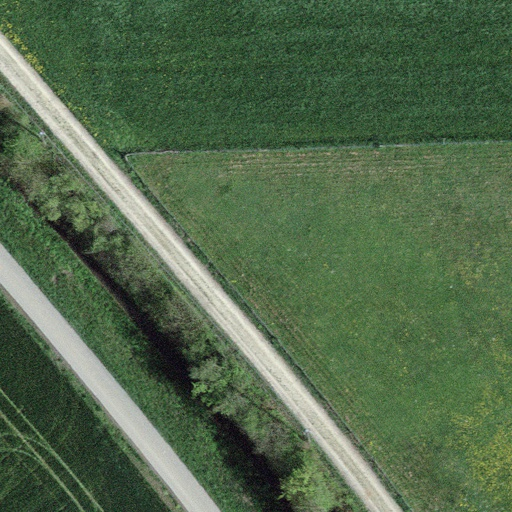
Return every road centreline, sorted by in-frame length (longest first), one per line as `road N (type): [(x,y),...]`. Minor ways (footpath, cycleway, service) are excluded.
road 1 (track): [(0,62),(118,196),(370,511)]
road 2 (track): [(0,270),(194,511)]
